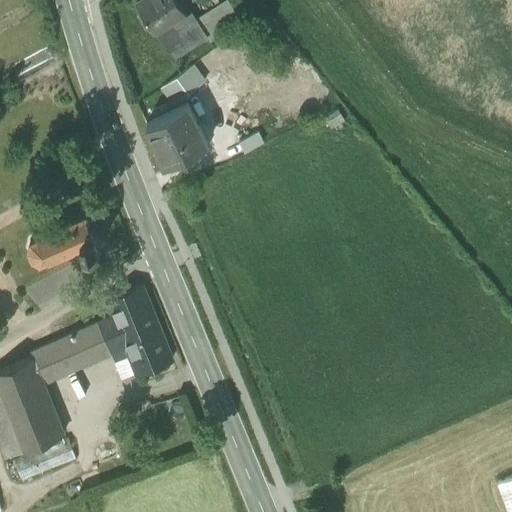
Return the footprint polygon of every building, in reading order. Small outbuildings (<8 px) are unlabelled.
[(177,0),(140,0),(136,2),(153,31),(155,30),(185,12),(177,0)] [(229,1),(198,20),(209,39),(240,20),(229,1)] [(185,12),(155,30),(165,46),(168,44),(173,54),(200,38),(185,12)] [(188,65),(201,82),(225,63),(212,47),(188,65)] [(188,65),(169,79),(182,96),(201,82),(188,65)] [(298,113),(323,102),(309,71),(285,82),(298,113)] [(186,102),(147,120),(157,142),(153,144),(162,162),(188,150),(190,156),(204,149),(201,143),(206,141),(186,102)] [(263,131),(239,142),(244,153),(267,141),(263,131)] [(84,213),(36,234),(36,235),(29,238),(29,248),(33,258),(40,261),(47,258),(48,260),(82,245),(86,253),(100,246),(84,213)] [(141,284),(107,298),(113,312),(123,336),(157,322),(141,284)] [(123,336),(113,312),(99,319),(111,353),(114,360),(129,353),(123,336)] [(99,319),(71,331),(86,364),(111,353),(99,319)] [(157,322),(123,336),(129,353),(138,373),(172,359),(157,322)] [(71,331),(28,350),(31,356),(32,355),(43,383),(86,364),(71,331)] [(31,356),(0,368),(0,395),(21,449),(21,450),(63,433),(43,383),(32,355),(31,356)] [(21,449),(0,395),(0,444),(4,455),(21,449)] [(68,437),(12,459),(21,480),(76,459),(68,437)] [(511,511),(511,474),(497,480),(508,511),(511,511)]
